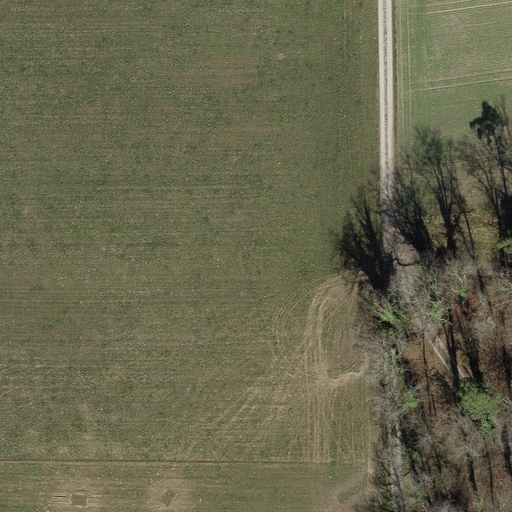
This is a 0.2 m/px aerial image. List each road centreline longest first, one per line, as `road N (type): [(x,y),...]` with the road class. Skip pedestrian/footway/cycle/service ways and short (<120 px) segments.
road 1 (track): [(385,0),(388,200),(403,268),(412,511)]
road 2 (track): [(511,269),(403,268),(511,450)]
